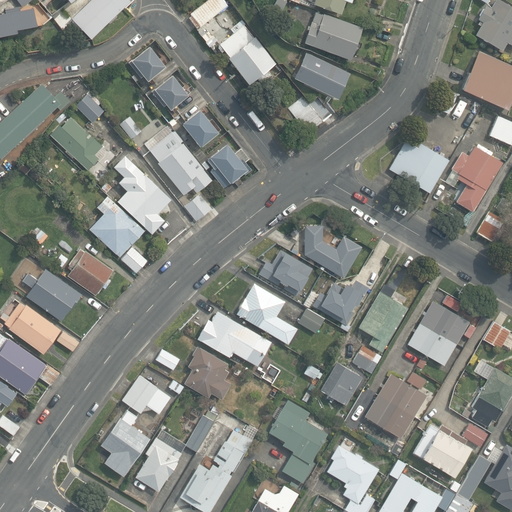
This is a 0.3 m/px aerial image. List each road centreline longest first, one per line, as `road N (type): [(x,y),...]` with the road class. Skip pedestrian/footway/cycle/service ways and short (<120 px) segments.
road 1 (residential): [(15,486),(104,361),(169,287),(294,184)]
road 2 (residential): [(0,79),(93,56),(162,22),(294,184)]
road 3 (residential): [(311,171),(511,290)]
road 4 (residential): [(311,171),(393,105),(409,82),(436,0)]
